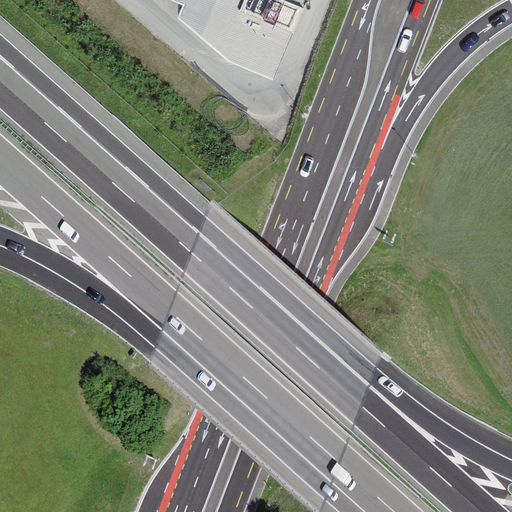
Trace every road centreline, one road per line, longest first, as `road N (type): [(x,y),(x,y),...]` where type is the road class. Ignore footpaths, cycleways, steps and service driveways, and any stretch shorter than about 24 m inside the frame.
road 1 (motorway): [(0,161),(381,511)]
road 2 (primary): [(371,0),(202,469)]
road 3 (motorway): [(0,240),(52,265),(159,339),(350,511)]
road 4 (motorway): [(480,511),(192,252)]
road 5 (motorway): [(511,467),(371,384),(192,252)]
road 6 (primary): [(227,511),(340,220)]
road 7 (motorway): [(340,220),(378,176),(444,64),(511,13)]
road 8 (motorway): [(192,252),(0,81)]
road 9 (primary): [(340,220),(423,0)]
